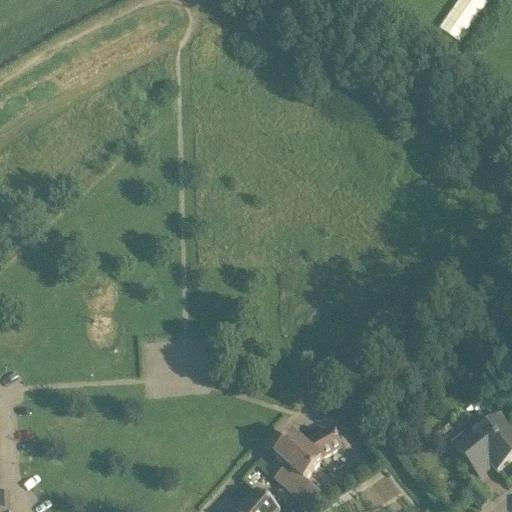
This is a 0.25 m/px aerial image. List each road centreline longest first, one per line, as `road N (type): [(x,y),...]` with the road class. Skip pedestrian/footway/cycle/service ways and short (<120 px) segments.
road 1 (track): [(156,0),(0,82)]
road 2 (track): [(66,101),(177,45),(193,21),(184,0)]
road 3 (residential): [(211,511),(296,415)]
